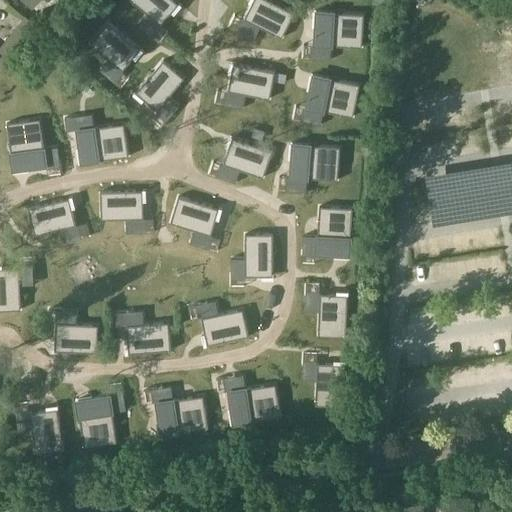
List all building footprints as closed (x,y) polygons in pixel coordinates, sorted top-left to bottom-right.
[(174,0),(131,0),(160,24),(178,3),(174,0)] [(270,0),(251,0),(243,17),(281,36),(293,12),(270,0)] [(314,10),(313,40),(363,43),(365,12),(314,10)] [(43,32),(25,17),(0,48),(15,62),(32,41),(34,42),(43,32)] [(107,21),(89,42),(122,69),(139,48),(107,21)] [(162,59),(136,89),(158,108),(184,78),(162,59)] [(233,62),(228,87),(270,95),(275,70),(233,62)] [(21,96),(37,72),(23,64),(8,88),(21,96)] [(93,77),(105,91),(112,84),(101,71),(93,77)] [(312,73),(306,106),(354,116),(361,83),(312,73)] [(70,88),(92,103),(99,92),(77,77),(70,88)] [(140,110),(133,118),(147,132),(155,124),(140,110)] [(40,117),(7,122),(13,169),(47,164),(40,117)] [(125,122),(77,129),(81,158),(130,151),(125,122)] [(228,143),(221,163),(262,177),(271,151),(244,142),(239,140),(234,138),(231,137),(230,137),(230,139),(229,141),(228,143)] [(291,143),(288,176),(336,180),(339,147),(291,143)] [(142,191),(100,192),(100,220),(142,219),(142,191)] [(176,199),(169,223),(176,225),(210,235),(218,209),(177,196),(176,199)] [(69,198),(29,208),(35,233),(75,223),(69,198)] [(318,206),(316,254),(348,256),(351,208),(318,206)] [(245,234),(244,275),(272,276),(272,234),(245,234)] [(19,265),(0,265),(0,307),(2,307),(16,307),(21,307),(21,301),(20,284),(19,265)] [(241,306),(240,286),(215,287),(217,307),(241,306)] [(319,293),(317,336),(345,337),(347,294),(319,293)] [(242,309),(201,318),(207,345),(248,336),(242,309)] [(161,322),(126,324),(128,352),(158,349),(168,348),(171,348),(170,330),(169,321),(161,322)] [(55,322),(54,347),(97,349),(98,324),(55,322)] [(502,368),(511,367),(511,353),(492,354),(493,376),(502,376),(502,368)] [(488,358),(422,361),(423,379),(489,375),(488,358)] [(316,363),(314,402),(342,404),(344,364),(316,363)] [(20,411),(21,378),(7,377),(6,411),(20,411)] [(275,383),(228,390),(233,423),(280,416),(275,383)] [(109,394),(76,399),(83,445),(116,440),(109,394)] [(164,400),(156,402),(157,407),(161,434),(208,427),(204,395),(164,400)] [(57,407),(29,411),(35,452),(63,449),(57,407)] [(119,453),(136,452),(134,413),(118,414),(119,453)] [(18,430),(4,429),(3,464),(17,464),(18,430)] [(494,511),(511,511),(511,494),(493,495),(494,511)] [(445,501),(444,511),(475,511),(475,500),(445,501)]
